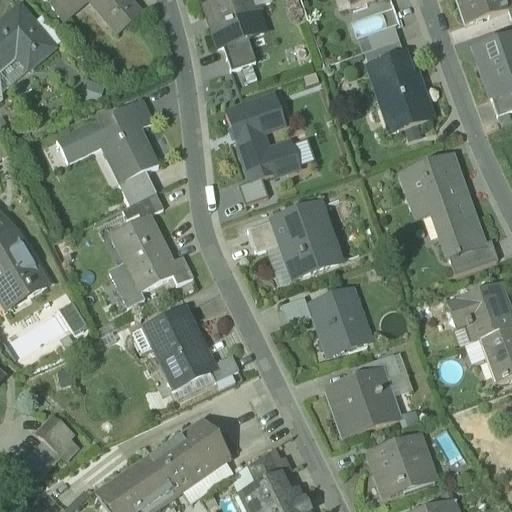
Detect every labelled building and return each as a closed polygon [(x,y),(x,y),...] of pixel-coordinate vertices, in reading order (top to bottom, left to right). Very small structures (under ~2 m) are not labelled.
[(40,0),(62,25),(86,4),(91,0),(92,0),(111,21),(112,22),(130,7),(123,0),(40,0)] [(92,0),(91,0),(86,4),(106,26),(111,21),(92,0)] [(212,0),(200,4),(217,53),(221,52),(245,43),(262,37),(249,0),(212,0)] [(347,0),(351,12),(385,0),(347,0)] [(452,0),(464,31),(505,17),(499,0),(452,0)] [(511,0),(499,0),(505,17),(506,17),(506,15),(508,14),(511,13),(511,0)] [(106,26),(115,37),(138,17),(130,7),(112,22),(111,21),(106,26)] [(0,71),(15,59),(26,49),(30,54),(29,55),(33,61),(35,59),(39,64),(53,52),(19,12),(0,27),(0,71)] [(366,44),(371,57),(397,48),(393,34),(366,44)] [(511,39),(472,54),(483,86),(485,85),(491,102),(492,104),(500,100),(501,105),(511,101),(511,39)] [(221,52),(229,77),(254,68),(245,43),(221,52)] [(401,60),(397,48),(371,57),(363,60),(367,72),(401,60)] [(27,74),(39,64),(35,59),(33,61),(29,55),(30,54),(26,49),(15,59),(27,74)] [(387,110),(397,138),(431,126),(419,93),(415,94),(403,59),(401,60),(367,72),(366,72),(380,113),(387,110)] [(489,102),(496,122),(511,116),(511,101),(501,105),(500,100),(492,104),(491,102),(489,102)] [(250,189),(250,190),(260,186),(273,182),(266,160),(259,140),(257,135),(282,126),(274,102),(224,120),(234,150),(236,149),(250,189)] [(129,126),(135,138),(152,129),(141,106),(115,119),(121,130),(129,126)] [(389,140),(397,138),(387,110),(380,113),(389,140)] [(66,171),(101,154),(101,153),(96,143),(121,130),(115,119),(55,149),(66,171)] [(129,126),(121,130),(96,143),(101,153),(101,154),(110,173),(114,171),(123,189),(141,181),(157,173),(150,160),(147,162),(135,138),(129,126)] [(257,135),(259,140),(283,132),(282,126),(257,135)] [(290,151),(266,160),(273,182),(298,173),(290,151)] [(432,223),(447,265),(482,253),(481,251),(463,200),(460,201),(447,165),(399,182),(411,216),(427,210),(432,223)] [(116,194),(127,215),(152,203),(141,181),(123,189),(116,194)] [(236,194),(243,213),(267,204),(260,186),(250,190),(250,189),(236,194)] [(154,201),(152,203),(127,215),(121,218),(125,228),(137,222),(139,227),(147,224),(161,217),(154,201)] [(416,228),(432,223),(427,210),(411,216),(416,228)] [(279,247),(293,284),(337,268),(317,211),(273,227),(275,233),(270,235),(275,248),(279,247)] [(107,280),(126,318),(142,309),(138,302),(170,286),(171,286),(165,272),(157,257),(162,255),(147,224),(139,227),(108,242),(109,243),(113,241),(128,270),(123,272),(107,280)] [(11,241),(14,243),(11,239),(0,228),(0,241),(3,244),(8,241),(11,241)] [(245,237),(254,261),(276,253),(275,248),(270,235),(268,229),(245,237)] [(44,295),(14,243),(11,241),(8,241),(3,244),(0,241),(0,298),(7,310),(24,300),(27,306),(44,295)] [(109,243),(123,272),(128,270),(113,241),(109,243)] [(447,265),(453,282),(496,267),(489,248),(481,251),(482,253),(447,265)] [(170,286),(174,294),(191,286),(180,264),(165,272),(171,286),(170,286)] [(498,291),(499,295),(510,325),(511,324),(500,290),(498,291)] [(499,295),(498,291),(486,295),(488,299),(499,295)] [(472,349),(477,347),(511,334),(511,332),(509,325),(510,325),(499,295),(488,299),(486,295),(445,310),(450,323),(464,330),(466,335),(472,349)] [(0,298),(0,315),(3,319),(27,306),(24,300),(7,310),(0,298)] [(311,313),(328,361),(366,347),(349,299),(311,313)] [(278,314),(285,333),(310,324),(303,306),(278,314)] [(141,337),(141,338),(150,355),(150,356),(153,355),(188,338),(192,336),(182,317),(141,337)] [(455,339),(466,335),(464,330),(450,323),(455,339)] [(511,334),(477,347),(493,390),(511,382),(511,334)] [(139,361),(150,355),(141,338),(130,343),(139,361)] [(202,366),(188,338),(153,355),(173,397),(171,399),(171,400),(208,382),(213,379),(211,375),(206,364),(202,366)] [(350,378),(354,389),(379,380),(381,387),(397,382),(390,364),(350,378)] [(208,382),(212,392),(237,380),(230,365),(211,375),(213,379),(208,382)] [(326,399),(342,445),(343,444),(342,441),(374,429),(376,433),(395,426),(381,387),(379,380),(354,389),(326,399)] [(41,450),(18,476),(17,477),(21,481),(35,494),(59,467),(54,462),(65,450),(69,446),(50,429),(36,445),(41,450)] [(342,441),(343,444),(376,433),(374,429),(342,441)] [(164,511),(221,472),(196,437),(99,505),(104,511),(164,511)] [(383,507),(401,500),(400,494),(430,483),(416,444),(367,461),(383,507)] [(59,467),(63,470),(74,458),(65,450),(54,462),(59,467)] [(244,478),(254,497),(278,485),(267,462),(244,478)] [(0,494),(5,498),(21,481),(17,477),(18,476),(3,463),(0,467),(0,494)] [(254,497),(244,478),(230,488),(238,505),(254,497)] [(432,491),(430,483),(400,494),(401,500),(401,502),(432,491)] [(300,511),(294,499),(287,503),(278,485),(254,497),(238,505),(241,511),(300,511)] [(453,510),(448,497),(410,511),(445,511),(452,510),(452,511),(453,510)]
